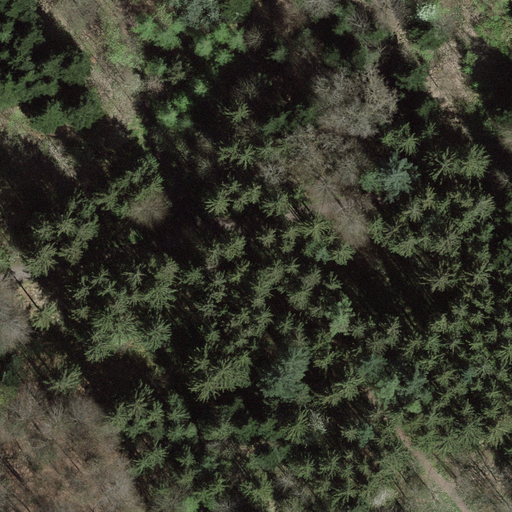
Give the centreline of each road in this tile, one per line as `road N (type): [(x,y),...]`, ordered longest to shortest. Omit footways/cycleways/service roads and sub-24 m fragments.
road 1 (track): [(0,282),(82,260),(258,233)]
road 2 (track): [(511,166),(258,233)]
